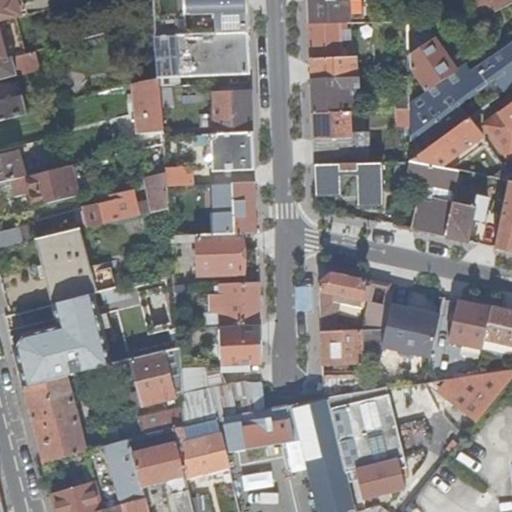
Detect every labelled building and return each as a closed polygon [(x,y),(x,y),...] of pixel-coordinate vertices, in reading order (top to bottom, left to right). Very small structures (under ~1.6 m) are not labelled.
[(16,0),(11,1),(14,17),(21,16),(16,0)] [(245,0),(150,0),(152,23),(153,37),(247,33),(245,0)] [(308,0),(305,0),(306,25),(347,24),(347,15),(361,15),(361,0),(308,0)] [(511,2),(511,0),(473,0),(480,14),(493,9),(494,11),(511,2)] [(0,61),(24,56),(14,17),(11,1),(0,4),(0,61)] [(423,16),(405,24),(405,36),(427,25),(423,16)] [(306,25),(309,80),(356,78),(355,57),(341,58),(340,40),(350,40),(350,29),(347,29),(347,24),(306,25)] [(248,73),(247,33),(153,37),(157,79),(248,73)] [(455,71),(454,70),(447,60),(432,39),(408,56),(408,69),(425,93),(455,72),(455,71)] [(425,93),(407,105),(408,112),(408,128),(409,161),(467,119),(511,86),(511,40),(474,67),(467,72),(462,67),(455,71),(455,72),(425,93)] [(454,70),(466,62),(460,52),(447,60),(454,70)] [(0,119),(24,113),(20,96),(0,101),(0,79),(36,71),(31,54),(24,56),(0,61),(0,119)] [(467,72),(474,67),(470,61),(462,67),(467,72)] [(394,77),(395,112),(408,112),(407,105),(406,76),(394,77)] [(309,80),(310,115),(341,114),(340,90),(358,90),(358,78),(356,78),(309,80)] [(157,79),(131,86),(132,92),(135,134),(161,131),(157,87),(157,79)] [(250,132),(249,92),(211,94),(213,134),(250,132)] [(511,153),(511,103),(482,125),(506,158),(511,153)] [(395,128),(408,128),(408,112),(395,112),(395,128)] [(310,115),(312,165),(366,163),(365,120),(360,120),(348,120),(348,114),(341,114),(310,115)] [(409,161),(439,168),(480,137),(467,119),(409,161)] [(250,132),(213,134),(209,134),(210,152),(204,152),(204,159),(210,159),(211,172),(252,170),(250,132)] [(0,182),(9,181),(22,177),(16,154),(0,157),(0,182)] [(164,173),(163,168),(162,155),(145,159),(147,178),(164,173)] [(404,185),(404,181),(409,161),(395,162),(394,184),(404,185)] [(442,238),(453,193),(458,172),(439,168),(409,161),(404,181),(435,188),(431,204),(422,202),(416,232),(442,238)] [(366,163),(312,165),(314,197),(341,196),(340,178),(355,178),(356,208),(383,207),(381,162),(366,163)] [(27,194),(30,208),(75,196),(68,166),(22,177),(9,181),(13,197),(27,194)] [(165,187),(190,185),(189,167),(163,168),(164,173),(165,187)] [(511,182),(511,172),(501,180),(507,182),(511,182)] [(147,178),(141,179),(142,203),(134,204),(131,192),(117,196),(118,201),(113,202),(79,211),(83,229),(167,208),(165,187),(164,173),(147,178)] [(254,232),(252,182),(209,184),(210,234),(239,232),(254,232)] [(493,249),(511,253),(511,182),(507,182),(493,249)] [(442,238),(465,243),(475,198),(453,193),(442,238)] [(0,232),(0,248),(29,241),(25,227),(0,232)] [(51,304),(94,294),(78,230),(35,240),(41,268),(44,280),(51,304)] [(169,236),(169,242),(195,240),(195,251),(196,267),(196,275),(241,273),(239,232),(210,234),(169,236)] [(318,285),(320,333),(332,333),(336,310),(338,304),(343,305),(358,308),(364,282),(330,274),(318,285)] [(258,324),(256,282),(217,284),(218,295),(209,295),(209,312),(204,312),(205,327),(217,327),(258,324)] [(182,285),(173,286),(174,300),(183,299),(182,285)] [(101,307),(133,305),(132,286),(100,288),(101,307)] [(169,323),(163,292),(145,295),(150,326),(169,323)] [(13,352),(21,388),(66,377),(89,371),(111,366),(94,294),(51,304),(58,329),(21,339),(13,352)] [(445,344),(482,352),(482,350),(490,309),(454,301),(445,344)] [(364,332),(383,331),(389,305),(370,302),(364,332)] [(430,362),(440,318),(392,306),(382,351),(430,362)] [(511,313),(490,309),(482,350),(511,356),(511,353),(511,313)] [(260,355),(258,324),(217,327),(218,346),(228,345),(229,356),(260,355)] [(320,333),(321,365),(360,364),(359,332),(332,333),(320,333)] [(171,360),(178,358),(178,347),(129,360),(141,406),(172,397),(163,358),(171,357),(171,360)] [(111,366),(89,371),(93,386),(115,381),(111,366)] [(511,372),(511,369),(447,380),(437,392),(474,422),(511,372)] [(21,388),(40,463),(85,451),(74,411),(80,409),(77,399),(72,400),(66,377),(21,388)] [(322,378),(324,399),(327,399),(371,393),(374,378),(322,378)] [(259,410),(262,410),(262,409),(261,383),(182,399),(183,408),(184,425),(215,419),(259,410)] [(330,417),(344,473),(355,470),(359,489),(355,490),(357,498),(361,498),(361,500),(380,496),(381,500),(389,499),(389,494),(404,490),(401,478),(406,477),(387,396),(329,410),(330,417)] [(317,511),(353,511),(354,511),(349,491),(344,473),(330,417),(329,410),(327,399),(324,399),(322,400),(293,406),(262,410),(259,410),(215,419),(217,427),(222,426),(227,451),(300,439),(317,511)] [(171,428),(184,425),(183,408),(139,419),(143,436),(171,428)] [(227,467),(217,427),(215,419),(184,425),(171,428),(184,478),(212,471),(214,475),(227,472),(226,467),(227,467)] [(192,511),(188,497),(184,478),(171,428),(143,436),(128,440),(141,489),(174,480),(176,486),(171,493),(175,511),(192,511)] [(53,511),(93,511),(142,499),(143,498),(141,489),(128,440),(85,451),(40,463),(43,474),(88,462),(95,487),(50,499),(53,511)] [(208,511),(204,493),(188,497),(192,511),(208,511)] [(93,511),(144,511),(145,511),(142,499),(93,511)]
